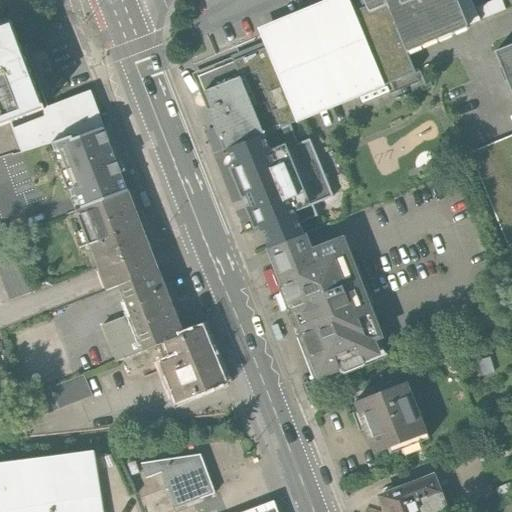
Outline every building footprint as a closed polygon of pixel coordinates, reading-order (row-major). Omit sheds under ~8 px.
[(262,43),(265,49),(353,12),(348,0),(328,0),(257,30),(262,43)] [(362,0),(366,7),(369,14),(387,6),(404,49),(404,50),(405,55),(407,54),(468,29),(467,27),(479,22),(469,0),(362,0)] [(232,62),(232,63),(233,63),(246,96),(252,93),(257,106),(260,105),(272,133),(290,125),(356,98),(414,74),(415,74),(407,54),(405,55),(404,50),(404,49),(387,6),(369,14),(366,7),(353,12),(265,49),(232,62)] [(10,23),(0,27),(0,126),(10,123),(44,110),(10,23)] [(511,46),(494,54),(511,97),(511,46)] [(233,63),(232,63),(197,77),(227,150),(228,150),(272,133),(260,105),(257,106),(252,93),(246,96),(233,63)] [(414,74),(356,98),(360,107),(418,83),(414,74)] [(90,92),(44,110),(10,123),(21,153),(51,144),(71,137),(72,140),(103,128),(90,92)] [(299,224),(317,217),(312,206),(333,198),(309,140),(298,144),(290,125),(272,133),(228,150),(227,150),(234,167),(228,169),(241,200),(246,198),(250,205),(244,208),(253,231),(259,228),(268,249),(269,249),(302,236),(303,236),(299,224)] [(81,209),(127,192),(124,184),(120,174),(124,172),(121,163),(117,164),(103,128),(72,140),(71,137),(51,144),(54,153),(58,152),(73,189),(69,191),(72,198),(76,197),(78,202),(81,209)] [(511,135),(469,154),(511,258),(511,135)] [(81,209),(75,211),(101,281),(105,292),(121,286),(158,271),(154,261),(127,192),(81,209)] [(9,235),(0,238),(0,276),(9,302),(31,294),(9,235)] [(302,236),(269,249),(272,258),(276,266),(286,292),(292,310),(301,314),(303,313),(307,324),(305,324),(301,333),(318,376),(383,351),(341,240),(308,253),(305,245),(302,236)] [(160,278),(158,271),(121,286),(123,292),(131,313),(145,350),(183,335),(160,278)] [(131,313),(102,325),(116,362),(124,359),(145,350),(131,313)] [(199,329),(183,335),(145,350),(124,359),(130,376),(162,363),(178,402),(222,384),(199,329)] [(490,358),(476,362),(481,377),(494,373),(490,358)] [(93,395),(84,374),(17,400),(23,423),(93,395)] [(407,383),(354,403),(374,455),(387,449),(389,455),(429,440),(407,383)] [(92,453),(0,465),(0,511),(101,511),(95,473),(92,453)] [(201,455),(141,464),(147,479),(162,474),(171,499),(176,509),(215,494),(212,485),(201,455)] [(383,496),(379,497),(385,511),(446,511),(433,476),(394,492),(392,486),(381,490),(383,496)] [(511,480),(495,487),(501,504),(511,499),(511,480)] [(257,508),(246,511),(277,511),(273,502),(257,508)]
